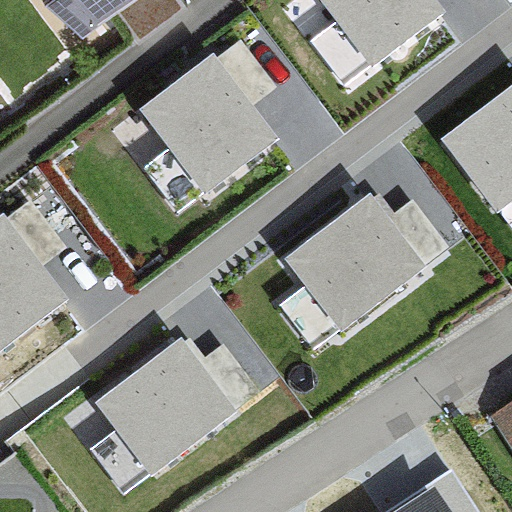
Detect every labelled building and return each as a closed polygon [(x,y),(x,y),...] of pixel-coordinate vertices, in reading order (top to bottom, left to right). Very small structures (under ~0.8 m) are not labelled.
[(76,0),(86,13),(103,0),(76,0)] [(440,15),(429,0),(323,0),(374,66),(440,15)] [(271,140),(210,63),(145,114),(207,191),(271,140)] [(511,202),(511,94),(447,145),(500,212),(511,202)] [(421,270),(369,203),(291,263),(343,330),(421,270)] [(0,350),(63,302),(2,223),(0,225),(0,350)] [(230,414),(180,348),(101,407),(151,473),(230,414)] [(511,412),(499,421),(511,441),(511,412)] [(451,511),(434,486),(394,511),(451,511)]
